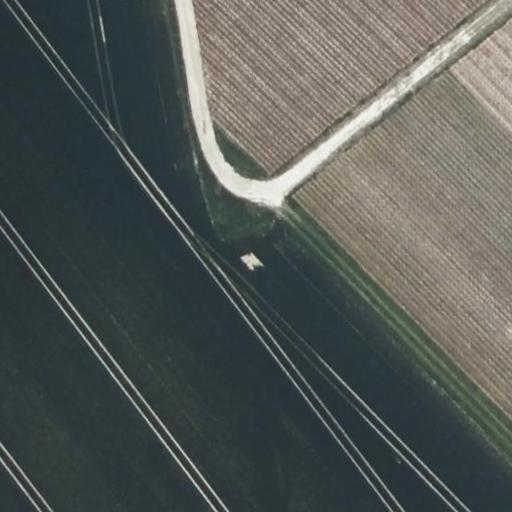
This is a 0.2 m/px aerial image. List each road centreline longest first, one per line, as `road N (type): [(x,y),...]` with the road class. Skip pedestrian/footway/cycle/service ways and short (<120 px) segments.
road 1 (track): [(502,0),(259,197),(200,143),(178,0)]
road 2 (track): [(259,197),(511,471)]
